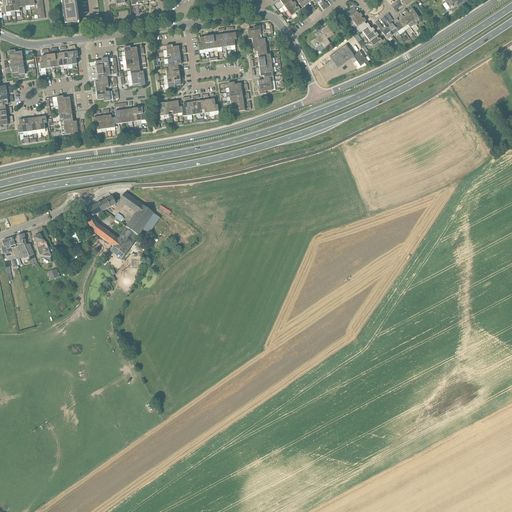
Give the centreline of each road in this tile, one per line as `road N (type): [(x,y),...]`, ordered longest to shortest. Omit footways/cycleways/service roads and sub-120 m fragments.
road 1 (trunk): [(511,7),(416,67),(284,126),(192,151),(0,183)]
road 2 (trunk): [(0,196),(271,144),(397,93),(511,22)]
road 3 (tertiary): [(318,97),(181,139),(0,169)]
road 4 (tertiary): [(497,0),(402,60),(318,97)]
road 5 (residential): [(0,236),(129,186)]
